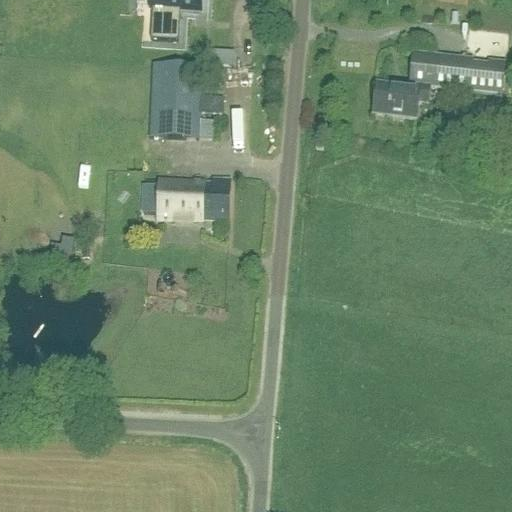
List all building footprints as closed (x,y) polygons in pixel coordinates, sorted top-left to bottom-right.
[(153,13),(151,44),(178,46),(180,22),(178,22),(179,15),(199,16),(200,0),(152,0),(151,13),(153,13)] [(501,99),(505,67),(413,56),(409,95),(376,91),(373,118),(415,123),(417,107),(428,108),(430,90),(501,99)] [(153,69),(150,141),(198,143),(201,71),(153,69)] [(497,167),(499,153),(488,151),(487,154),(471,151),(469,162),(497,167)] [(159,184),(158,221),(229,224),(231,184),(213,183),(212,186),(159,184)]
